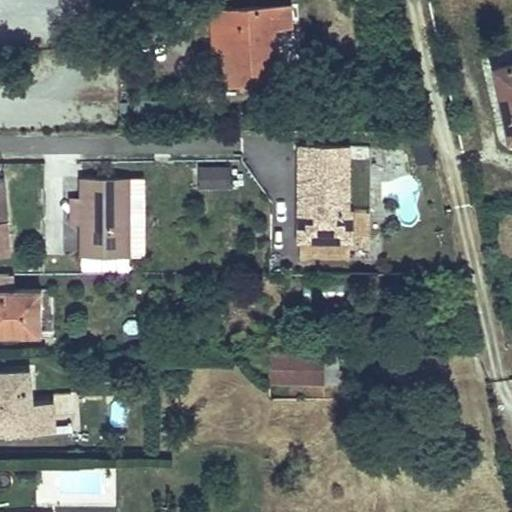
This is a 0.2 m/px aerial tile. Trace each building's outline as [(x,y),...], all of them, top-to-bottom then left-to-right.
[(272,9),(227,11),(230,87),(276,85),(272,9)] [(345,146),(295,146),(299,243),(352,242),(350,209),(348,209),(345,146)] [(228,197),(228,179),(201,178),(201,196),(228,197)] [(124,184),(79,183),(79,259),(125,260),(124,184)] [(139,184),(124,184),(125,260),(140,260),(139,184)] [(12,277),(0,277),(0,335),(41,334),(41,292),(13,291),(12,277)] [(311,281),(310,299),(343,300),(344,282),(311,281)] [(338,354),(270,353),(269,385),(338,386),(338,354)] [(440,354),(398,356),(398,373),(441,371),(440,354)] [(32,373),(0,373),(0,425),(11,425),(11,431),(55,431),(54,403),(33,404),(32,373)] [(146,404),(133,404),(134,449),(146,449),(146,404)]
